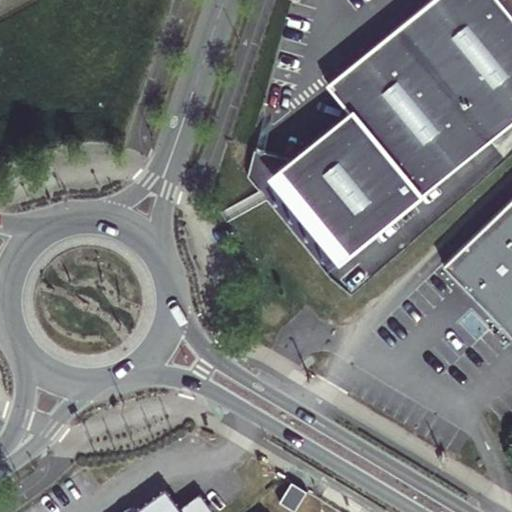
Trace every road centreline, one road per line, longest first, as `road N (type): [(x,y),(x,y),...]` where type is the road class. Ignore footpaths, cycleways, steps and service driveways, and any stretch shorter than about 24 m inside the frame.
road 1 (primary): [(466,511),(217,361),(174,299)]
road 2 (primary): [(134,374),(172,376),(216,393),(417,511)]
road 3 (residential): [(162,257),(183,121)]
road 4 (residential): [(183,121),(143,186),(96,217)]
road 5 (residential): [(223,0),(183,121)]
road 6 (primary): [(0,468),(34,447),(91,386)]
